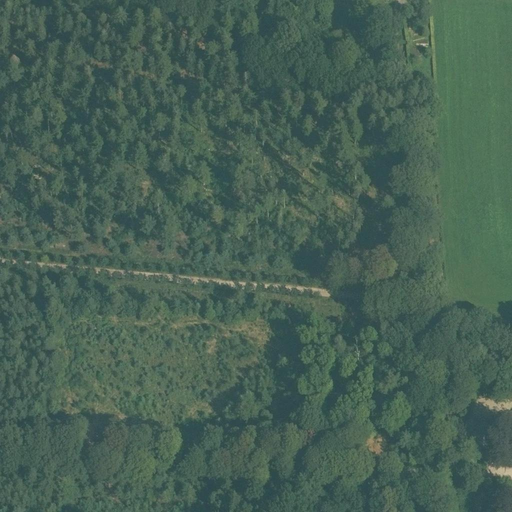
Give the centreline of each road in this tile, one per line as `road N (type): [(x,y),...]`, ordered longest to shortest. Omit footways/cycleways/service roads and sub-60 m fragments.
road 1 (track): [(511,347),(464,340),(417,306),(0,264)]
road 2 (track): [(427,511),(392,23)]
